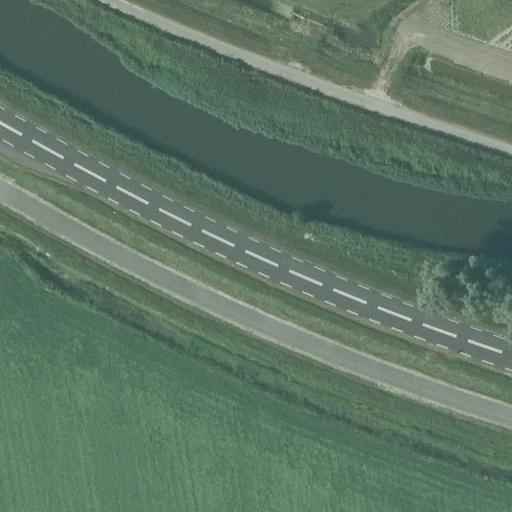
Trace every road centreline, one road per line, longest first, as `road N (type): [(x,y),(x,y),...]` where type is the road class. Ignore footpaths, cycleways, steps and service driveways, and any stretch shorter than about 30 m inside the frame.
road 1 (primary): [(511,355),(199,230),(0,122)]
road 2 (unclassified): [(0,189),(225,308),(390,378),(511,417)]
road 3 (unclassified): [(511,150),(336,95),(107,0)]
